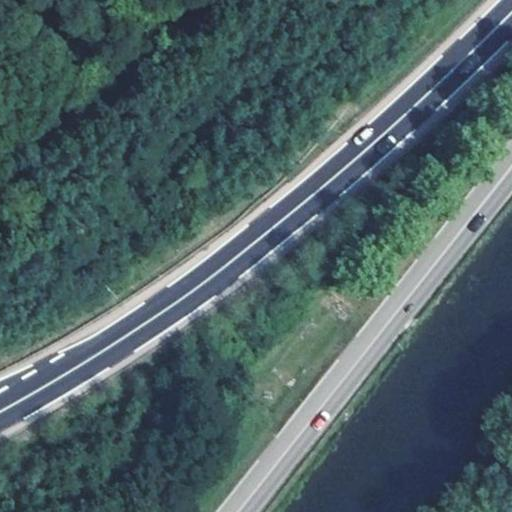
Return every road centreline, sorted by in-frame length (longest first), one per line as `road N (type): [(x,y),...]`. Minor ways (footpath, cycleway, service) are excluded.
road 1 (primary): [(69,376),(214,277),(388,135),(511,15)]
road 2 (secondary): [(242,511),(464,231)]
